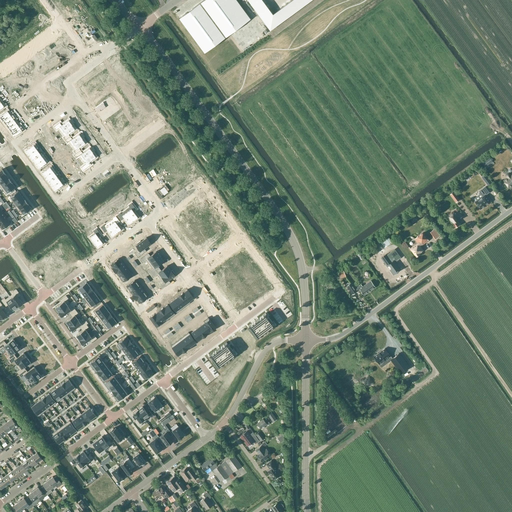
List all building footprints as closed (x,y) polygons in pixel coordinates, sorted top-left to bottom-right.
[(230,0),(204,0),(179,18),(204,52),(246,22),(230,0)] [(262,0),(247,0),(270,30),(311,0),(290,0),(272,13),(262,0)] [(55,40),(50,44),(52,46),(54,45),(57,49),(66,43),(63,38),(57,42),(55,40)] [(2,42),(0,42),(0,45),(3,49),(5,47),(10,53),(15,49),(9,40),(4,44),(2,42)] [(66,43),(57,49),(57,50),(58,49),(61,54),(59,55),(61,58),(66,54),(64,52),(70,48),(66,43),(67,43),(66,43)] [(66,55),(61,59),(63,62),(65,60),(69,65),(78,58),(74,53),(68,58),(66,55)] [(78,58),(69,65),(72,69),(70,71),(72,73),(77,70),(75,67),(81,63),(78,58)] [(115,59),(110,62),(116,70),(121,67),(115,59)] [(106,65),(112,73),(116,70),(110,62),(106,65)] [(106,65),(102,68),(108,77),(112,73),(106,65)] [(29,66),(25,70),(28,74),(25,75),(29,81),(31,79),(31,78),(35,74),(29,66)] [(102,69),(97,72),(103,80),(108,77),(102,68),(101,68),(102,69)] [(13,78),(12,78),(19,87),(23,83),(24,84),(26,82),(23,77),(20,79),(17,75),(13,78)] [(12,78),(8,82),(14,90),(19,87),(12,78)] [(83,85),(80,87),(84,93),(90,88),(92,91),(97,87),(94,84),(92,86),(88,80),(87,81),(83,84),(83,85)] [(8,82),(4,85),(10,93),(14,90),(8,82)] [(121,85),(112,91),(116,97),(122,92),(124,95),(129,91),(127,88),(125,90),(121,85)] [(95,95),(90,99),(91,101),(90,101),(93,105),(102,98),(98,93),(100,92),(98,89),(93,92),(95,95)] [(48,95),(43,98),(49,107),(49,106),(54,103),(51,99),(53,97),(49,92),(47,94),(48,95)] [(127,99),(121,104),(126,109),(134,103),(130,97),(133,96),(131,93),(126,97),(127,99)] [(43,98),(39,102),(45,110),(49,107),(43,98)] [(39,102),(35,104),(41,112),(44,110),(45,110),(39,102)] [(35,104),(31,108),(37,116),(41,112),(35,104)] [(25,110),(23,112),(27,117),(29,115),(32,119),(37,116),(31,108),(26,111),(25,110)] [(152,108),(147,111),(153,119),(158,116),(152,108)] [(7,111),(0,116),(0,118),(2,121),(10,115),(7,111)] [(147,111),(143,114),(149,123),(153,119),(147,111)] [(143,114),(138,118),(144,126),(149,122),(149,123),(143,114)] [(10,115),(2,121),(5,125),(13,119),(10,115)] [(116,117),(107,124),(110,128),(111,127),(112,129),(117,125),(119,127),(124,123),(122,121),(120,122),(116,117)] [(138,118),(134,121),(140,129),(144,126),(138,118)] [(13,119),(5,125),(8,129),(16,123),(13,119)] [(60,122),(55,126),(57,129),(60,127),(63,131),(72,124),(68,120),(62,125),(60,122)] [(16,123),(8,129),(11,132),(19,126),(16,123)] [(72,124),(63,131),(66,135),(63,137),(65,140),(70,136),(68,134),(75,129),(72,125),(72,124)] [(122,132),(116,136),(120,142),(124,139),(128,136),(129,135),(125,130),(128,128),(125,125),(120,129),(122,132)] [(19,126),(11,132),(14,137),(22,131),(19,126)] [(70,136),(65,140),(67,143),(70,141),(73,145),(82,138),(79,134),(72,139),(70,136)] [(82,138),(73,145),(74,145),(77,149),(74,151),(76,154),(81,150),(79,148),(85,143),(82,139),(82,138)] [(33,144),(25,151),(29,155),(37,149),(33,144)] [(81,150),(76,154),(78,157),(81,155),(84,159),(93,152),(89,148),(83,153),(81,150)] [(37,149),(29,155),(32,159),(32,160),(40,153),(37,149)] [(93,152),(84,159),(87,163),(84,165),(86,168),(91,164),(89,162),(96,157),(93,153),(93,152)] [(40,153),(32,160),(35,164),(43,158),(40,153)] [(43,158),(35,164),(36,164),(39,168),(47,162),(43,158)] [(181,167),(185,172),(188,170),(193,176),(198,173),(194,167),(195,167),(192,163),(191,164),(190,162),(185,166),(182,162),(179,164),(181,167)] [(50,166),(42,172),(45,177),(53,171),(50,166)] [(176,174),(182,183),(187,180),(182,174),(185,172),(181,167),(178,169),(180,171),(176,174)] [(53,171),(45,177),(48,182),(57,175),(53,171)] [(6,173),(0,177),(0,182),(1,184),(0,184),(9,178),(8,178),(6,174),(6,173)] [(182,183),(176,174),(175,174),(176,175),(171,178),(170,175),(167,177),(171,182),(173,181),(178,186),(182,183)] [(57,175),(48,182),(49,182),(52,186),(60,180),(57,175)] [(161,185),(168,194),(173,190),(168,184),(171,182),(167,177),(164,180),(166,182),(161,185)] [(9,178),(0,184),(0,186),(2,189),(12,182),(9,178)] [(60,180),(52,186),(55,190),(63,184),(60,180)] [(12,182),(2,189),(6,194),(15,187),(12,182)] [(168,194),(161,185),(157,188),(156,186),(154,184),(152,186),(153,188),(157,193),(159,191),(163,197),(168,194)] [(483,196),(475,202),(480,210),(491,202),(486,195),(489,192),(485,187),(479,191),(483,196)] [(18,190),(10,196),(13,201),(21,195),(18,190)] [(460,199),(457,195),(454,191),(450,194),(456,202),(460,199)] [(21,195),(13,201),(16,205),(24,199),(21,195)] [(195,198),(190,202),(192,204),(194,203),(197,207),(206,200),(203,196),(197,200),(195,198)] [(16,205),(15,206),(18,211),(20,210),(28,204),(25,199),(24,199),(16,205)] [(201,216),(206,212),(204,210),(210,205),(206,201),(206,200),(197,207),(197,208),(198,207),(201,212),(198,213),(201,216)] [(131,208),(127,211),(133,220),(138,217),(133,210),(136,208),(132,203),(129,205),(131,208)] [(28,204),(20,210),(23,214),(31,208),(28,204)] [(447,216),(448,218),(456,228),(460,224),(457,220),(462,217),(456,209),(447,216)] [(206,212),(201,216),(203,219),(205,217),(208,222),(217,215),(214,210),(208,215),(206,212)] [(120,212),(117,214),(121,219),(124,217),(128,224),(133,220),(127,211),(126,211),(126,212),(122,215),(120,212)] [(169,223),(171,225),(180,218),(176,212),(167,219),(170,222),(169,223)] [(211,231),(217,227),(215,224),(220,220),(217,215),(208,222),(212,226),(209,228),(211,231)] [(115,221),(110,224),(117,233),(118,231),(121,229),(117,223),(119,221),(115,216),(113,218),(115,221)] [(6,217),(0,222),(0,226),(2,230),(11,223),(6,217)] [(173,227),(176,230),(184,224),(180,218),(171,225),(173,228),(173,227)] [(104,225),(101,227),(105,232),(107,230),(112,236),(115,234),(117,233),(110,224),(106,227),(104,225)] [(189,229),(184,224),(176,230),(180,236),(189,229)] [(218,229),(217,227),(211,231),(214,233),(216,232),(219,236),(228,230),(224,225),(218,229)] [(437,238),(443,234),(438,227),(432,231),(437,238)] [(95,235),(90,239),(97,248),(102,243),(98,237),(100,235),(96,230),(93,232),(95,235)] [(228,230),(219,236),(219,237),(219,236),(223,241),(220,242),(217,245),(220,247),(222,245),(227,241),(226,239),(231,235),(228,230)] [(181,237),(185,243),(194,237),(190,231),(181,237)] [(409,247),(416,257),(420,254),(420,253),(422,252),(421,251),(424,250),(421,246),(429,240),(423,232),(415,239),(418,243),(410,248),(409,247)] [(194,237),(185,243),(188,246),(187,246),(189,249),(198,242),(194,237)] [(140,250),(136,254),(138,257),(146,251),(144,248),(150,243),(146,238),(141,242),(140,241),(137,244),(136,245),(140,250)] [(202,248),(198,242),(189,249),(191,251),(194,254),(199,250),(201,252),(206,249),(204,246),(202,248)] [(232,254),(236,259),(245,252),(241,247),(232,254)] [(395,249),(386,255),(388,257),(384,260),(388,266),(387,266),(390,270),(390,269),(392,271),(392,272),(393,274),(398,270),(400,268),(395,261),(400,257),(395,249)] [(148,253),(140,259),(143,262),(146,259),(150,264),(160,256),(158,254),(156,251),(150,256),(148,253)] [(245,252),(236,259),(239,263),(237,265),(239,268),(244,264),(242,261),(248,257),(245,253),(245,252)] [(153,268),(149,271),(151,274),(159,268),(157,265),(163,261),(161,258),(160,256),(150,264),(153,268)] [(119,258),(110,265),(113,268),(112,268),(114,271),(123,264),(119,258)] [(244,264),(239,268),(241,271),(243,269),(247,274),(256,267),(252,262),(246,267),(244,264)] [(123,264),(114,271),(116,273),(119,276),(127,269),(123,264)] [(212,279),(213,282),(223,275),(218,269),(220,268),(221,267),(219,264),(218,265),(213,269),(215,271),(210,275),(212,279)] [(159,268),(151,274),(153,277),(157,274),(160,278),(171,270),(170,270),(167,266),(161,270),(159,268)] [(256,267),(247,274),(250,278),(248,280),(250,282),(255,279),(253,276),(259,272),(256,267)] [(127,269),(119,276),(123,282),(132,275),(127,269)] [(164,282),(160,285),(162,288),(170,282),(168,280),(174,275),(174,274),(175,274),(172,270),(171,271),(171,270),(160,278),(164,282)] [(216,284),(218,287),(227,280),(223,275),(213,282),(215,284),(216,284)] [(258,288),(267,281),(263,277),(257,281),(255,279),(250,282),(252,285),(254,284),(258,288)] [(135,280),(127,287),(131,292),(140,286),(135,280)] [(231,286),(227,280),(218,287),(222,292),(231,286)] [(267,282),(267,281),(258,288),(261,292),(259,294),(261,297),(266,293),(264,291),(270,286),(267,282)] [(347,286),(352,294),(360,289),(364,295),(375,287),(370,281),(362,287),(361,284),(355,289),(351,283),(347,286)] [(86,282),(78,288),(82,293),(90,286),(86,282)] [(90,286),(82,293),(85,297),(83,298),(93,291),(90,286)] [(140,286),(131,292),(133,295),(133,296),(135,298),(144,291),(140,286)] [(224,294),(228,299),(236,293),(232,287),(224,294)] [(10,296),(18,307),(22,303),(18,297),(20,295),(16,289),(13,291),(14,293),(10,296)] [(183,293),(190,303),(189,301),(193,298),(187,290),(183,293)] [(93,291),(83,298),(87,302),(96,295),(93,291)] [(144,291),(135,298),(136,301),(137,300),(139,304),(148,297),(144,291)] [(183,293),(178,296),(186,306),(190,303),(183,293)] [(236,293),(228,299),(230,302),(229,303),(231,305),(240,298),(236,293)] [(96,295),(87,302),(90,307),(92,305),(99,300),(100,300),(96,295)] [(18,307),(10,296),(5,299),(4,298),(1,300),(6,306),(8,304),(13,310),(17,306),(17,307),(18,307)] [(62,302),(55,307),(59,312),(58,312),(69,304),(67,305),(64,301),(68,298),(66,296),(60,300),(62,302)] [(178,296),(174,300),(181,309),(186,306),(178,296)] [(245,304),(240,298),(231,305),(233,308),(234,307),(236,311),(242,306),(244,309),(249,305),(247,302),(247,303),(245,304)] [(174,300),(170,303),(177,313),(181,309),(174,300)] [(69,304),(58,312),(62,317),(69,311),(70,314),(76,310),(73,307),(72,308),(69,304)] [(103,304),(93,311),(96,315),(106,308),(103,304)] [(163,307),(163,308),(170,317),(175,314),(168,304),(163,308),(163,307)] [(106,308),(96,315),(100,320),(109,313),(106,308)] [(163,308),(159,311),(166,321),(170,317),(163,308)] [(72,316),(66,321),(69,326),(79,318),(78,319),(74,315),(78,313),(76,310),(70,314),(72,316)] [(154,314),(162,324),(161,322),(164,319),(166,321),(159,311),(158,311),(159,311),(155,314),(154,314)] [(109,313),(100,320),(103,325),(113,317),(109,312),(109,313)] [(265,313),(248,326),(257,338),(274,325),(265,313)] [(154,314),(150,317),(157,327),(162,324),(154,314)] [(113,317),(103,325),(106,329),(116,322),(113,317)] [(208,317),(204,321),(211,331),(215,327),(208,317)] [(79,318),(69,326),(72,331),(79,325),(81,328),(88,323),(86,320),(83,322),(79,318)] [(205,323),(200,326),(207,334),(207,333),(210,331),(211,331),(204,321),(203,321),(205,323)] [(83,330),(76,335),(79,340),(88,333),(85,329),(88,327),(86,324),(88,323),(81,328),(83,330)] [(200,326),(196,329),(202,337),(207,334),(200,326)] [(196,329),(192,332),(198,340),(202,337),(196,329)] [(188,332),(184,335),(191,345),(196,342),(188,332)] [(88,333),(79,340),(83,345),(90,339),(91,342),(96,338),(94,335),(92,338),(88,333)] [(184,335),(180,339),(187,349),(187,348),(191,345),(184,335)] [(126,337),(117,343),(121,349),(131,342),(129,340),(128,340),(126,337)] [(4,341),(0,344),(0,348),(0,349),(3,353),(6,351),(16,343),(13,339),(6,344),(4,341)] [(180,339),(175,342),(182,352),(187,349),(180,339)] [(121,349),(126,354),(134,348),(132,345),(133,345),(131,342),(121,349)] [(175,342),(171,345),(178,355),(182,352),(175,342)] [(227,342),(209,355),(218,367),(235,354),(227,342)] [(16,343),(6,351),(9,355),(8,356),(10,359),(15,355),(13,353),(20,348),(19,347),(20,347),(18,343),(17,344),(16,343)] [(130,360),(139,354),(134,348),(126,354),(130,360)] [(380,352),(380,351),(380,352),(380,353),(379,354),(378,353),(377,353),(378,354),(374,357),(375,359),(375,360),(375,361),(376,362),(378,362),(379,364),(383,361),(384,363),(388,360),(389,361),(390,360),(400,373),(408,367),(409,367),(399,353),(392,359),(390,356),(384,349),(380,352)] [(10,359),(8,360),(10,363),(13,361),(17,365),(27,357),(24,353),(17,358),(15,355),(10,359)] [(100,355),(90,362),(94,366),(103,359),(100,355)] [(131,362),(136,368),(144,361),(140,356),(131,362)] [(17,365),(14,367),(17,371),(17,372),(19,374),(25,369),(24,367),(30,362),(27,358),(27,357),(17,365)] [(103,359),(94,366),(97,371),(107,364),(103,359)] [(147,364),(144,361),(136,368),(140,373),(149,367),(147,364)] [(107,364),(97,371),(100,375),(110,368),(107,364)] [(25,369),(19,374),(21,377),(24,381),(27,379),(37,371),(34,367),(27,372),(25,369)] [(151,369),(149,367),(140,373),(144,379),(153,373),(151,369)] [(110,368),(100,375),(100,376),(100,375),(104,380),(113,372),(110,368)] [(37,371),(27,379),(30,383),(29,384),(31,387),(36,383),(34,381),(41,376),(37,372),(38,371),(37,371)] [(115,375),(105,382),(109,387),(118,379),(115,375)] [(68,379),(64,382),(71,391),(76,388),(68,379)] [(118,379),(109,387),(112,391),(122,384),(118,379)] [(64,382),(59,385),(67,395),(71,391),(64,382)] [(122,384),(112,391),(115,395),(125,388),(122,384)] [(59,385),(55,389),(62,398),(67,395),(59,385)] [(125,388),(115,395),(115,396),(115,395),(119,400),(128,393),(125,388)] [(55,389),(51,392),(58,402),(62,398),(55,389)] [(49,393),(45,396),(52,406),(56,403),(49,393)] [(45,396),(40,400),(47,410),(52,406),(45,396)] [(151,399),(148,402),(154,411),(162,405),(155,396),(154,397),(154,396),(151,399)] [(40,400),(36,403),(43,413),(47,410),(40,400)] [(36,403),(31,406),(39,416),(43,413),(36,403)] [(89,406),(84,409),(85,411),(91,419),(96,415),(89,406)] [(142,406),(138,410),(145,420),(150,417),(153,415),(149,410),(147,412),(142,406)] [(138,410),(133,413),(137,419),(135,421),(138,426),(141,424),(141,423),(145,420),(138,410)] [(85,411),(81,414),(87,422),(91,419),(85,411)] [(80,412),(75,416),(76,417),(82,425),(83,426),(87,422),(81,414),(80,412)] [(164,416),(159,419),(161,422),(166,418),(166,419),(171,415),(169,412),(164,416)] [(76,417),(72,421),(78,429),(82,425),(76,417)] [(11,418),(6,422),(11,428),(14,426),(16,429),(18,427),(11,418)] [(264,425),(265,424),(267,426),(270,423),(268,420),(265,422),(263,419),(257,423),(261,428),(261,429),(265,427),(264,425)] [(69,420),(65,423),(72,433),(76,430),(69,420)] [(163,421),(159,424),(164,430),(164,429),(165,431),(168,428),(163,421)] [(6,422),(1,426),(6,432),(11,428),(6,422)] [(65,423),(61,427),(68,436),(72,433),(65,423)] [(178,426),(172,430),(179,439),(182,436),(184,435),(178,426)] [(61,427),(56,430),(63,440),(68,436),(61,427)] [(113,428),(109,431),(117,441),(123,437),(121,435),(124,433),(119,427),(117,429),(115,427),(114,429),(113,428)] [(166,432),(160,436),(166,445),(173,441),(170,437),(169,435),(172,433),(168,428),(165,431),(166,432)] [(153,429),(148,432),(154,439),(149,443),(156,453),(158,452),(158,453),(162,450),(161,449),(162,448),(158,443),(162,441),(157,434),(153,429)] [(56,430),(52,433),(59,443),(63,440),(56,430)] [(251,443),(252,445),(259,440),(255,435),(251,437),(247,431),(240,436),(247,445),(251,443)] [(102,436),(97,440),(105,450),(109,447),(110,448),(113,446),(109,440),(106,442),(102,436)] [(97,440),(92,443),(97,449),(94,451),(98,456),(101,454),(100,453),(105,450),(97,440)] [(259,454),(257,455),(262,462),(271,455),(266,449),(265,450),(261,445),(255,450),(259,454)] [(83,451),(79,454),(86,464),(91,461),(92,463),(95,460),(90,455),(88,457),(83,451)] [(30,454),(32,456),(36,462),(42,458),(37,452),(34,454),(32,453),(30,454)] [(134,459),(132,461),(135,466),(138,464),(139,465),(141,464),(145,461),(139,453),(133,457),(134,459)] [(79,454),(74,458),(78,464),(76,466),(79,471),(82,468),(86,464),(79,454)] [(233,455),(217,466),(211,457),(200,465),(205,471),(210,467),(212,470),(221,482),(241,466),(233,455)] [(29,458),(27,456),(25,457),(31,466),(36,462),(32,456),(29,458)] [(26,470),(31,466),(25,457),(20,461),(22,464),(26,470)] [(125,461),(120,464),(128,474),(133,471),(131,468),(134,466),(128,458),(125,460),(125,461)] [(270,469),(267,471),(274,479),(279,475),(275,469),(277,468),(271,460),(266,464),(270,469)] [(17,464),(15,465),(17,467),(21,474),(26,470),(22,464),(19,466),(17,464)] [(16,477),(21,474),(17,467),(12,471),(16,477)] [(114,475),(112,477),(116,482),(118,480),(119,481),(121,479),(125,477),(118,467),(112,472),(114,475)] [(197,477),(190,468),(188,470),(186,468),(180,473),(186,481),(190,477),(192,480),(197,477)] [(11,481),(16,477),(12,471),(7,475),(11,481)] [(6,485),(11,481),(7,475),(4,477),(1,475),(0,475),(0,476),(2,479),(6,485)] [(54,478),(53,477),(48,480),(53,487),(56,486),(57,488),(62,484),(57,476),(54,478)] [(181,492),(185,488),(178,479),(175,481),(173,478),(167,482),(168,485),(168,486),(169,488),(171,488),(173,491),(178,487),(181,492)] [(44,486),(42,487),(48,495),(52,491),(50,489),(53,487),(48,480),(43,484),(44,486)] [(38,487),(33,491),(38,498),(40,500),(43,499),(43,498),(47,495),(42,487),(39,489),(38,487)] [(163,497),(165,497),(167,496),(168,497),(171,495),(167,490),(164,492),(161,487),(153,493),(157,498),(162,495),(163,497)] [(40,500),(38,498),(33,491),(28,495),(30,496),(27,498),(33,506),(40,500)] [(207,491),(202,495),(204,498),(200,501),(206,509),(212,505),(208,499),(211,497),(207,491)] [(25,500),(24,498),(19,502),(24,508),(26,506),(29,509),(33,506),(27,498),(25,500)] [(82,500),(76,504),(78,507),(74,510),(75,511),(85,511),(83,509),(86,506),(82,500)] [(191,507),(187,511),(197,511),(195,509),(198,507),(194,501),(189,504),(191,507)] [(22,511),(22,510),(24,508),(19,502),(14,505),(15,507),(13,509),(15,511),(22,511)] [(281,511),(283,511),(282,509),(283,508),(283,507),(283,506),(283,505),(282,504),(281,504),(280,503),(279,504),(277,502),(271,507),(274,511),(281,511)]
